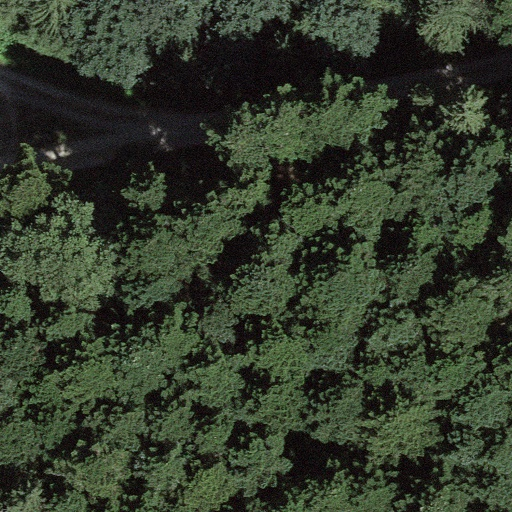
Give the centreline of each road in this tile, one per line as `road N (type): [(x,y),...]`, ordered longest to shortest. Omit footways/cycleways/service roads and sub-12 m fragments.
road 1 (track): [(0,193),(511,74)]
road 2 (track): [(161,156),(0,93)]
